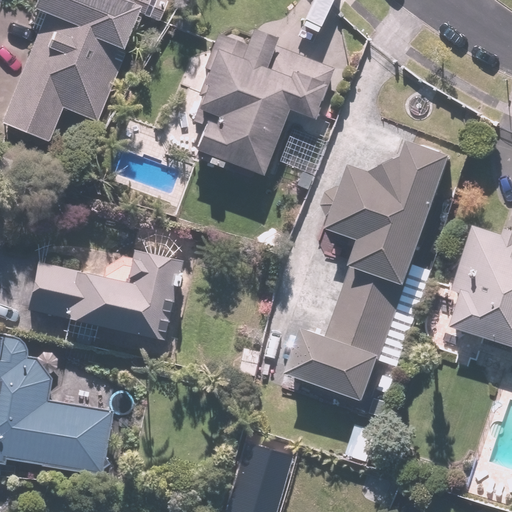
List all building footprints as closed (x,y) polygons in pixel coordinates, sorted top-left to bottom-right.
[(30,0),(25,14),(39,19),(0,117),(0,126),(49,146),(62,113),(99,127),(148,2),(149,0),(30,0)] [(242,42),(224,35),(191,121),(205,126),(196,149),(261,174),(286,110),(315,121),(335,68),(278,46),(280,40),(247,27),(242,42)] [(318,246),(324,249),(322,255),(352,265),(328,333),(309,326),(291,378),(371,405),(387,359),(385,358),(409,287),(412,288),(457,157),(412,142),(407,156),(375,173),(353,165),(346,187),(333,189),(326,197),(325,207),(329,215),(318,246)] [(511,227),(508,226),(505,233),(477,223),(444,320),(511,342),(511,227)] [(125,283),(40,260),(27,308),(156,342),(178,257),(135,246),(125,283)] [(0,463),(5,464),(6,460),(102,476),(111,412),(47,400),(51,378),(36,358),(26,357),(27,346),(19,337),(0,334),(0,463)] [(253,445),(230,511),(279,511),(297,459),(253,445)]
